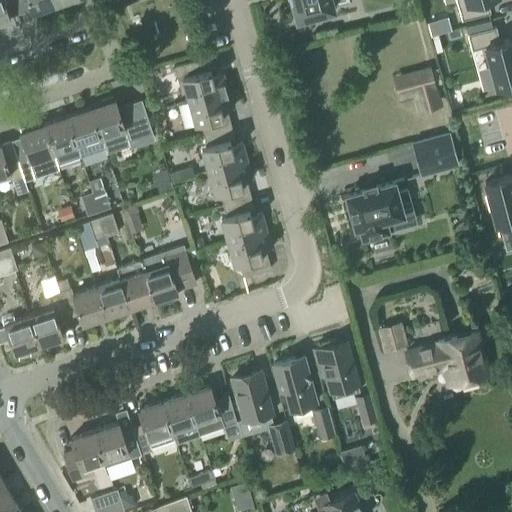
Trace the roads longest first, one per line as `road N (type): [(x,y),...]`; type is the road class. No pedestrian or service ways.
road 1 (residential): [(0,395),(287,293),(299,281),(301,263),(233,0)]
road 2 (residential): [(0,113),(115,74),(95,17),(0,49)]
road 3 (residential): [(61,511),(0,403)]
